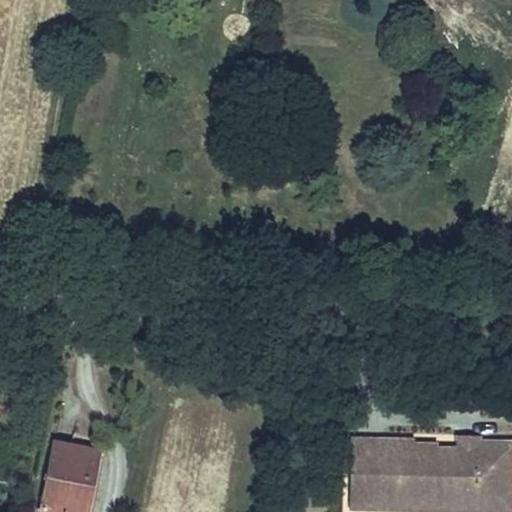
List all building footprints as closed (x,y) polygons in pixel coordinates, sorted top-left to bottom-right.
[(511,122),(500,162),(511,165),(511,122)] [(458,438),(458,450),(478,450),(478,443),(479,443),(479,438),(458,438)] [(477,496),(477,511),(511,511),(511,443),(479,443),(478,443),(478,450),(458,450),(435,450),(435,446),(421,446),(421,449),(413,449),(413,442),(353,440),(351,511),(412,511),(412,495),(477,496)] [(86,511),(98,454),(93,453),(93,451),(72,447),(72,449),(54,445),(41,511),(86,511)] [(299,464),(284,462),(282,486),(297,487),(299,464)] [(412,511),(431,511),(477,511),(477,496),(412,495),(412,511)]
